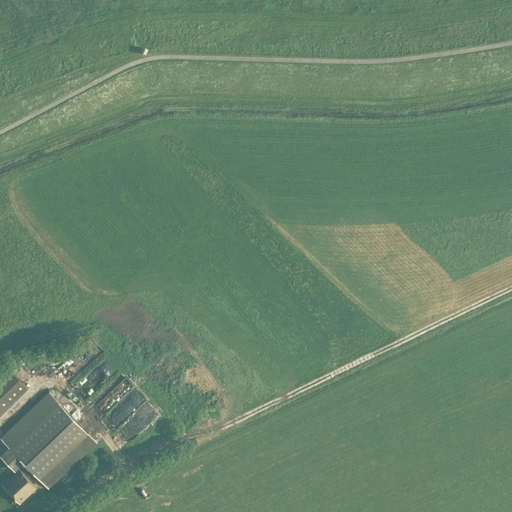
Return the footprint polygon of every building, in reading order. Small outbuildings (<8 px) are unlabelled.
[(95,336),(62,363),(73,376),(105,349),(95,336)] [(87,379),(96,388),(118,367),(109,358),(87,379)] [(0,412),(27,386),(9,368),(0,376),(0,412)] [(121,381),(98,403),(131,438),(158,412),(133,385),(134,384),(129,379),(124,384),(121,381)] [(96,441),(72,416),(48,391),(0,436),(8,445),(0,453),(0,454),(15,470),(2,483),(19,502),(36,486),(32,482),(38,476),(48,487),(96,441)] [(91,447),(97,452),(105,444),(100,438),(91,447)] [(142,476),(139,478),(147,490),(150,488),(142,476)]
